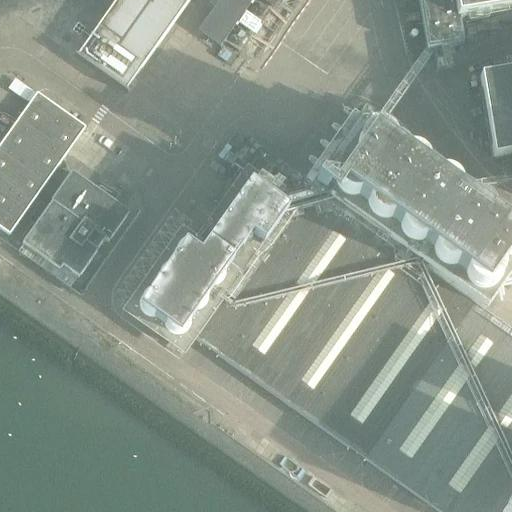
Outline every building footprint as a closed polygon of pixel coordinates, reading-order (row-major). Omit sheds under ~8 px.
[(190,0),(119,0),(78,60),(127,93),(190,0)] [(221,0),(199,32),(222,48),(255,0),(261,0),(274,9),(280,0),(221,0)] [(511,13),(511,0),(417,0),(419,11),(425,54),(462,51),(459,23),(511,13)] [(511,74),(480,79),(492,162),(511,159),(511,74)] [(85,130),(38,95),(20,119),(7,139),(0,147),(0,229),(9,236),(85,130)] [(1,105),(0,106),(0,133),(7,139),(20,119),(1,105)] [(511,275),(511,224),(365,117),(313,191),(288,214),(249,187),(199,258),(185,247),(135,315),(189,352),(196,341),(437,511),(503,511),(511,500),(511,330),(486,312),(511,275)] [(72,175),(23,245),(59,271),(62,268),(78,279),(105,242),(109,244),(128,215),(72,175)]
